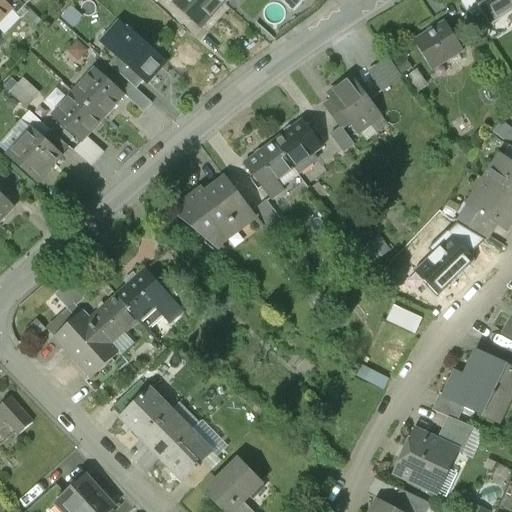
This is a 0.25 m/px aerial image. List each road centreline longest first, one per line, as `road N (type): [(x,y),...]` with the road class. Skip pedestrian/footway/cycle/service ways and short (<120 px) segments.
road 1 (residential): [(0,298),(237,92),(361,6)]
road 2 (residential): [(511,268),(418,373),(338,511)]
road 3 (residential): [(0,345),(164,511)]
